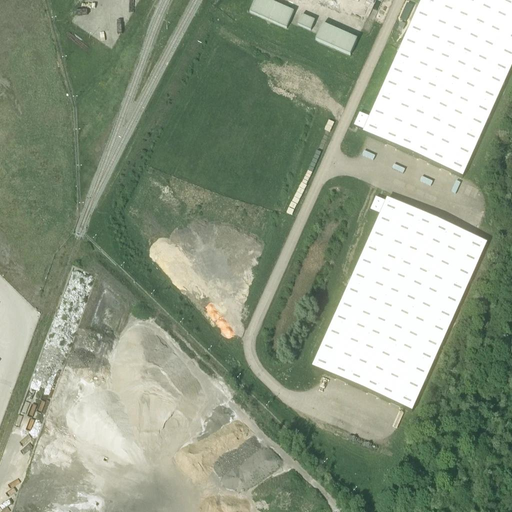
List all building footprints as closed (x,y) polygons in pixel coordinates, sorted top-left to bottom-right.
[(263,0),(254,0),(249,13),(286,29),(288,24),(293,13),(284,9),(263,0)] [(462,179),(495,104),(511,67),(511,0),(422,0),(369,118),(359,114),(353,127),(363,132),(362,134),(462,179)] [(299,15),(295,24),(310,30),(313,20),(299,15)] [(315,36),(313,42),(350,58),(357,41),(330,29),(320,25),(315,36)] [(0,39),(0,103),(21,81),(28,87),(38,77),(0,39)] [(370,212),(379,216),(311,369),(412,413),(487,244),(387,200),(385,203),(376,198),(370,212)]
